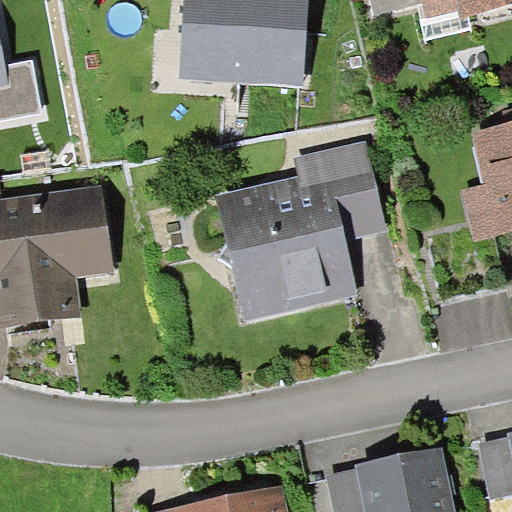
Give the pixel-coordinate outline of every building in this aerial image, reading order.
[(184,0),(179,75),(303,84),(308,0),(184,0)] [(422,1),(421,0),(371,0),(375,12),(422,1)] [(511,0),(421,0),(422,1),(426,17),(457,9),(459,19),(511,6),(511,0)] [(511,119),(472,129),(484,179),(460,185),(473,239),(511,230),(511,119)] [(298,172),(215,192),(245,317),(356,290),(343,237),(387,227),(365,137),(294,154),(298,172)] [(1,197),(0,196),(0,323),(80,313),(75,272),(112,267),(101,184),(1,197)] [(491,499),(511,494),(511,455),(508,437),(479,443),(491,499)] [(355,463),(356,468),(365,511),(456,511),(443,445),(355,463)] [(333,511),(365,511),(356,468),(326,475),(333,511)] [(287,511),(282,485),(151,511),(287,511)]
